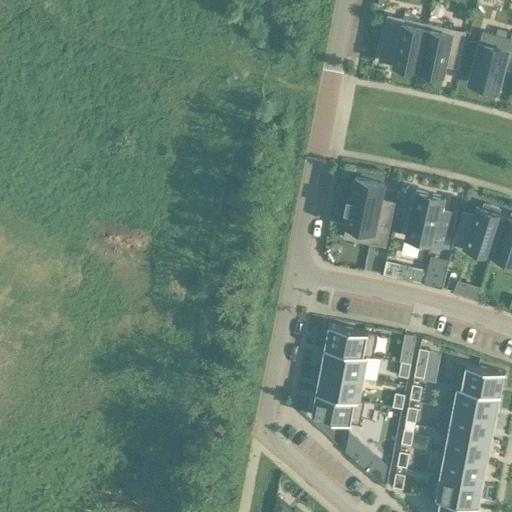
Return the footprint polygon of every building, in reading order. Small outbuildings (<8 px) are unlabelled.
[(419,69),(428,23),(388,14),(379,56),(394,59),(393,64),(419,69)] [(466,31),(428,23),(419,69),(444,75),(447,60),(459,63),(466,31)] [(510,37),(483,30),(470,81),(498,88),(503,67),(511,69),(511,31),(510,37)] [(351,199),(348,198),(346,209),(349,210),(346,224),(373,230),(370,242),(385,245),(394,202),(380,199),(384,183),(355,177),(351,199)] [(405,236),(448,246),(456,211),(455,210),(454,215),(441,212),(445,196),(416,189),(405,236)] [(491,258),(505,213),(499,211),(500,207),(484,202),(483,206),(478,205),(474,218),(462,214),(454,241),(465,245),(464,249),(491,258)] [(511,211),(511,215),(505,213),(491,258),(511,264),(511,211)] [(398,277),(425,283),(428,270),(401,264),(398,277)] [(455,292),(476,298),(479,287),(458,281),(455,292)] [(472,343),(476,329),(454,322),(450,337),(472,343)] [(329,323),(325,346),(373,356),(378,332),(329,323)] [(405,333),(400,360),(401,361),(411,363),(416,335),(405,333)] [(323,369),(363,377),(367,355),(373,356),(325,346),(324,347),(327,347),(323,369)] [(417,361),(427,363),(430,349),(420,347),(417,361)] [(399,375),(408,376),(411,363),(401,361),(399,375)] [(427,363),(417,361),(415,375),(424,377),(427,363)] [(457,361),(452,384),(501,394),(506,370),(457,361)] [(316,391),(365,400),(365,399),(359,398),(363,377),(323,369),(319,390),(316,390),(316,391)] [(410,397),(420,399),(423,385),(413,383),(410,397)] [(501,394),(452,384),(452,385),(454,385),(450,406),(445,405),(445,406),(494,415),(498,394),(501,395),(501,394)] [(365,400),(316,391),(312,414),(360,424),(365,400)] [(402,408),(405,394),(396,392),(393,406),(402,408)] [(416,421),(418,408),(409,406),(406,420),(416,421)] [(445,406),(441,429),(490,438),(494,415),(445,406)] [(402,442),(411,444),(414,430),(405,428),(402,442)] [(490,438),(441,429),(440,430),(453,432),(449,453),(485,460),(490,438)] [(365,468),(369,449),(350,432),(345,451),(365,468)] [(386,463),(369,449),(365,468),(382,482),(386,463)] [(410,452),(400,451),(398,464),(407,466),(410,452)] [(432,473),(481,483),(485,460),(449,453),(445,475),(432,473)] [(403,488),(406,474),(396,472),(393,486),(403,488)] [(481,483),(432,473),(428,496),(480,506),(480,505),(477,504),(481,483)] [(478,511),(480,506),(428,496),(428,497),(440,499),(437,511),(478,511)] [(291,511),(293,511),(278,497),(274,511),(291,511)]
